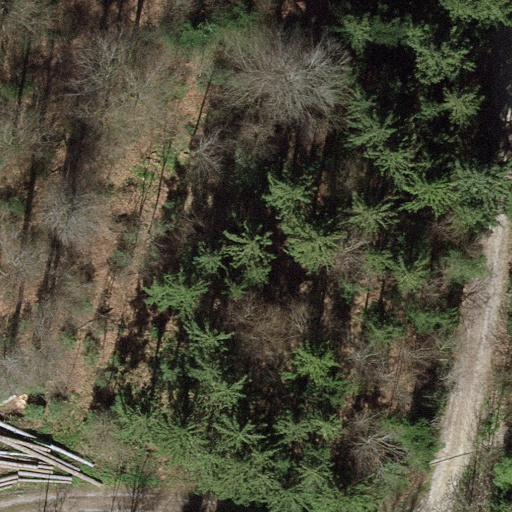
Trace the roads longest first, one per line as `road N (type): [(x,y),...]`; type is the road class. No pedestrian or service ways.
road 1 (track): [(494,0),(482,270),(442,511)]
road 2 (track): [(241,511),(159,488),(46,490),(0,500)]
